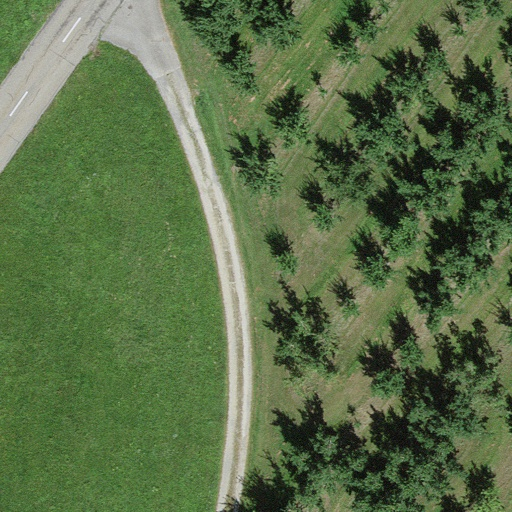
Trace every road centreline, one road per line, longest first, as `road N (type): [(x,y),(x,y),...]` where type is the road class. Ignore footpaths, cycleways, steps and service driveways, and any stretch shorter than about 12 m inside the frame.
road 1 (track): [(130,0),(189,122),(232,270),(241,402),(228,511)]
road 2 (unclassified): [(0,133),(94,0)]
